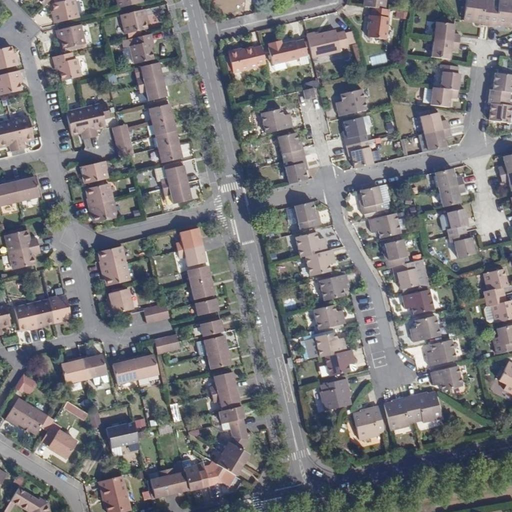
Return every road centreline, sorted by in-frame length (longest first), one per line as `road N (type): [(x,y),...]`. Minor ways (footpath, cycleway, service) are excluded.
road 1 (residential): [(238,207),(308,491)]
road 2 (residential): [(69,245),(95,332),(27,355),(0,400)]
road 3 (residential): [(22,38),(69,245)]
road 4 (residential): [(511,450),(308,491)]
road 5 (residential): [(394,372),(374,288),(345,237),(329,185)]
road 6 (residential): [(511,141),(329,185)]
road 7 (residential): [(199,36),(238,207)]
road 8 (residential): [(69,245),(238,207)]
road 9 (residential): [(199,36),(337,0)]
